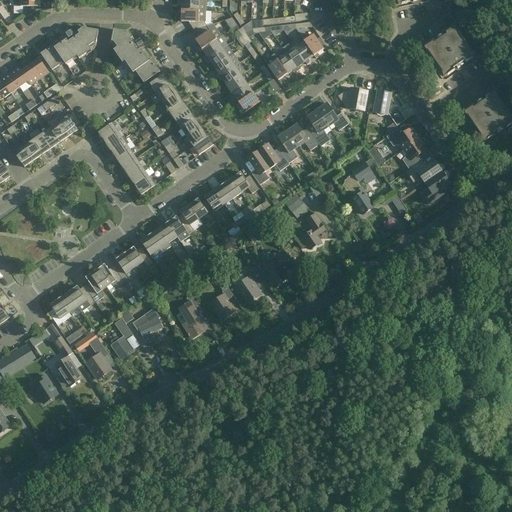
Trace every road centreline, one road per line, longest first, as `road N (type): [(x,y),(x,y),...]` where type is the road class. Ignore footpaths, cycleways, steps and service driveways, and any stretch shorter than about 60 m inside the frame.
road 1 (unclassified): [(3,495),(293,323),(482,196)]
road 2 (residential): [(355,63),(397,73),(482,196)]
road 3 (residential): [(239,130),(225,157),(136,220)]
road 4 (residential): [(136,220),(22,299)]
road 5 (residential): [(85,149),(107,15)]
road 6 (residential): [(239,130),(260,127),(355,63)]
road 7 (residential): [(155,28),(226,127),(239,130)]
